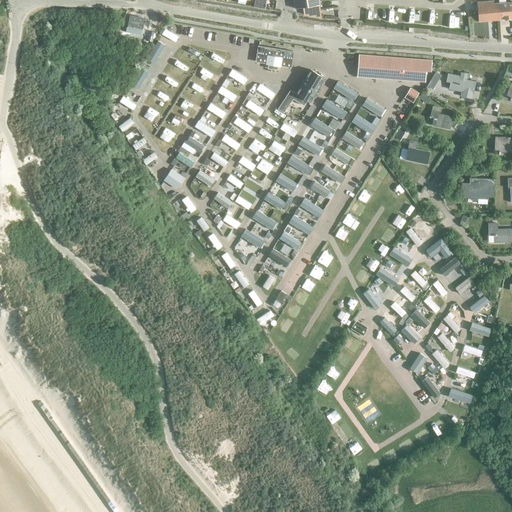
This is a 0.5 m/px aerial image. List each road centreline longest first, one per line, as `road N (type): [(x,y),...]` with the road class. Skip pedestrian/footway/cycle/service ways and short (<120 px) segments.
road 1 (unclassified): [(170,10),(336,35),(511,48)]
road 2 (unknown): [(368,87),(250,279)]
road 3 (residential): [(511,122),(474,120),(429,190),(477,252),(494,260)]
road 4 (unclassified): [(11,7),(159,6)]
